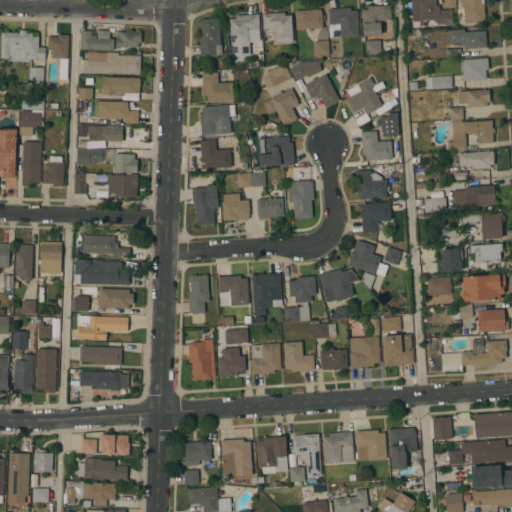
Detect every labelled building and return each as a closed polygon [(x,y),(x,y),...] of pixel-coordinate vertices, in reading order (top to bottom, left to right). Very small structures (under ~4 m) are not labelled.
[(437,24),(437,27),(408,29),(407,18),(412,18),(411,0),(436,0),(436,5),(439,5),(439,9),(441,9),(441,10),(452,9),(453,24),(447,25),(447,24),(437,24)] [(464,23),(462,0),(483,0),(485,22),(464,23)] [(363,36),(361,9),(368,9),(367,6),(390,5),(391,20),(392,20),(393,32),(381,33),(381,35),(379,35),(379,40),(380,40),(381,53),(366,54),(366,41),(366,36),(365,36),(365,41),(361,41),(361,36),(363,36)] [(328,9),(351,7),(351,10),(357,10),(359,36),(340,38),(340,23),(329,24),(328,9)] [(295,11),(321,9),(321,11),(322,11),(323,28),(311,28),(311,30),(309,31),(309,29),(296,30),(295,11)] [(262,13),(274,13),(284,12),(285,15),(291,15),(293,41),(275,42),(274,28),(263,29),(262,13)] [(259,29),(248,30),(250,55),(239,56),(239,61),(232,61),(229,19),(236,18),(235,15),(258,14),(259,29)] [(199,37),(202,36),(200,19),(219,18),(221,44),(222,55),(209,55),(209,57),(203,58),(203,55),(200,56),(199,37)] [(464,29),(464,32),(485,30),(487,47),(464,48),(464,45),(461,45),(461,43),(449,43),(448,30),(464,29)] [(0,58),(1,32),(19,33),(19,30),(26,30),(26,33),(32,33),(32,36),(39,36),(38,47),(45,47),(45,59),(29,59),(29,62),(8,61),(8,58),(0,58)] [(80,49),(81,30),(91,31),(91,35),(96,35),(96,38),(97,38),(97,30),(110,30),(109,38),(113,38),(113,50),(80,49)] [(116,46),(116,31),(141,32),(141,43),(138,43),(138,47),(116,46)] [(67,57),(68,57),(67,80),(59,79),(60,58),(51,58),(52,50),(47,50),(47,36),(58,36),(58,34),(68,34),(67,57)] [(328,40),(329,55),(315,56),(314,41),(328,40)] [(461,56),(446,57),(446,55),(440,55),(440,50),(446,50),(446,49),(460,48),(461,56)] [(113,73),(113,75),(108,74),(108,73),(83,72),(84,59),(87,59),(87,51),(96,52),(96,53),(107,53),(107,52),(118,52),(118,55),(140,55),(140,74),(113,73)] [(487,58),(488,69),(486,69),(486,79),(463,80),(462,60),(487,58)] [(343,72),(338,73),(335,60),(340,59),(343,72)] [(307,77),(306,75),(295,80),(289,68),(301,62),(319,61),(321,70),(307,77)] [(262,79),(268,76),(266,72),(267,72),(266,69),(272,66),(273,69),(285,64),(291,78),(273,86),(273,85),(267,88),(262,79)] [(43,88),(28,88),(29,67),(44,67),(43,88)] [(202,73),(217,72),(218,83),(232,82),(233,100),(207,102),(207,95),(204,95),(202,73)] [(339,100),(325,107),(320,97),(317,98),(316,96),(311,98),(304,85),(307,84),(306,82),(310,80),(311,81),(313,80),(312,78),(314,77),(315,79),(325,74),(339,100)] [(452,87),(426,89),(425,77),(451,75),(452,87)] [(140,78),(139,93),(116,93),(116,95),(102,95),(103,77),(140,78)] [(345,100),(350,97),(347,91),(369,77),(373,84),(370,86),(376,95),(378,94),(379,96),(377,97),(382,106),(369,113),(366,114),(362,107),(353,113),(345,100)] [(92,99),(79,99),(79,87),(92,88),(92,99)] [(275,110),(269,114),(263,103),(280,94),(279,92),(281,91),(282,93),(291,88),(298,101),(297,102),(298,104),(292,108),(297,117),(283,124),(275,110)] [(457,91),(489,89),(490,102),(486,102),(487,106),(468,107),(468,103),(458,104),(457,91)] [(389,90),(392,98),(386,100),(383,92),(389,90)] [(42,110),(16,109),(17,100),(42,100),(42,110)] [(127,102),(127,107),(129,107),(129,110),(138,111),(138,123),(119,123),(119,118),(97,117),(98,101),(127,102)] [(200,113),(203,113),(202,106),(235,104),(235,115),(229,116),(231,133),(201,135),(200,113)] [(462,107),(463,119),(450,120),(449,108),(462,107)] [(19,135),(20,110),(32,110),(32,111),(41,112),(41,119),(43,120),(43,127),(41,127),(32,127),(32,136),(19,135)] [(492,120),(492,128),(494,128),(495,133),(492,133),(493,142),(477,143),(477,134),(473,135),(473,133),(453,134),(452,123),(492,120)] [(122,126),(122,141),(88,140),(88,135),(86,134),(86,125),(122,126)] [(392,159),(365,161),(365,154),(362,154),(360,132),(369,131),(369,127),(375,127),(375,131),(376,131),(377,142),(391,141),(392,159)] [(14,177),(1,177),(1,171),(0,170),(0,129),(4,130),(4,128),(16,129),(14,177)] [(262,138),(289,136),(289,142),(293,142),(294,164),(279,166),(278,155),(264,156),(262,138)] [(200,140),(215,139),(216,150),(230,149),(231,166),(205,169),(204,162),(202,163),(200,140)] [(453,150),(453,149),(448,149),(447,141),(453,141),(453,139),(466,139),(466,146),(465,150),(453,150)] [(22,141),(41,142),(40,183),(32,182),(32,185),(21,185),(22,141)] [(102,149),(102,161),(95,161),(95,163),(77,163),(77,149),(102,149)] [(458,153),(493,150),(494,164),(490,164),(490,168),(472,169),(471,166),(465,167),(465,165),(459,166),(458,153)] [(131,175),(114,175),(115,154),(134,154),(134,159),(137,159),(136,173),(131,173),(131,175)] [(43,164),(47,165),(47,162),(49,162),(49,156),(62,156),(62,162),(64,162),(63,174),(65,174),(65,177),(63,177),(63,186),(62,186),(62,187),(57,187),(57,186),(49,186),(49,183),(42,183),(43,164)] [(75,167),(83,167),(83,174),(107,174),(107,181),(95,180),(95,183),(85,183),(85,194),(74,193),(74,173),(75,173),(75,167)] [(387,198),(360,200),(360,193),(357,193),(355,171),(371,170),(371,173),(375,173),(382,177),(382,180),(385,180),(387,198)] [(264,171),(265,185),(253,186),(252,172),(264,171)] [(250,172),(251,186),(237,187),(236,173),(250,172)] [(453,181),(453,173),(467,172),(467,180),(453,181)] [(108,193),(108,175),(114,175),(131,175),(138,175),(137,187),(135,187),(135,197),(114,197),(114,193),(109,193),(108,193)] [(313,200),(311,200),(312,217),(294,219),(293,202),(288,202),(287,182),(309,180),(310,181),(312,181),(313,200)] [(217,208),(214,208),(214,224),(196,225),(195,203),(192,203),(192,189),(194,189),(194,188),(200,187),(200,183),(205,183),(205,185),(216,185),(217,208)] [(493,185),(495,201),(485,202),(485,206),(466,207),(466,206),(454,207),(452,190),(465,189),(465,187),(493,185)] [(223,221),(221,201),(223,201),(222,194),(239,193),(239,200),(248,200),(249,216),(248,216),(248,219),(223,221)] [(258,218),(258,215),(257,215),(256,199),(268,198),(268,196),(270,196),(270,198),(283,197),(284,216),(258,218)] [(445,197),(446,210),(425,211),(424,198),(445,197)] [(390,202),(391,220),(377,221),(378,231),(362,233),(361,210),(363,210),(363,204),(390,202)] [(502,212),(503,215),(504,215),(505,227),(504,227),(504,229),(501,229),(502,238),(482,239),(481,223),(460,225),(460,215),(502,212)] [(439,229),(455,228),(456,242),(444,243),(440,243),(439,229)] [(115,236),(114,242),(117,242),(117,247),(130,248),(129,256),(113,255),(113,254),(93,253),(93,254),(86,254),(86,248),(89,248),(90,246),(83,246),(83,247),(76,246),(76,236),(91,237),(91,235),(115,236)] [(375,246),(372,254),(381,257),(379,263),(388,266),(384,276),(375,273),(375,274),(348,265),(356,240),(359,241),(359,240),(375,246)] [(396,245),(398,240),(405,242),(403,248),(396,245)] [(61,273),(40,273),(40,243),(46,244),(46,241),(50,241),(50,244),(61,244),(61,273)] [(9,267),(0,267),(0,243),(10,244),(9,267)] [(502,243),(502,251),(500,251),(500,260),(482,261),(482,262),(474,262),(474,249),(472,249),(471,245),(502,243)] [(32,280),(21,280),(21,277),(19,277),(19,275),(15,275),(16,249),(19,249),(19,244),(33,244),(32,280)] [(388,247),(401,252),(396,265),(383,260),(388,247)] [(433,263),(427,263),(427,262),(422,262),(421,248),(435,247),(436,262),(433,262),(433,263)] [(459,248),(459,250),(461,250),(462,271),(442,272),(440,249),(459,248)] [(74,283),(75,259),(103,259),(103,261),(122,261),(122,269),(130,269),(130,284),(74,283)] [(340,269),(341,271),(347,270),(348,271),(351,270),(360,280),(351,282),(354,296),(326,303),(319,274),(340,269)] [(374,276),(370,290),(361,279),(364,272),(374,276)] [(280,273),(282,306),(272,307),(272,308),(265,308),(266,315),(253,315),(251,274),(280,273)] [(462,277),(499,274),(499,275),(504,274),(505,288),(503,288),(503,293),(500,293),(500,298),(464,301),(462,277)] [(13,287),(5,287),(6,275),(13,275),(13,287)] [(208,275),(209,301),(204,302),(205,312),(192,313),(192,312),(189,313),(188,294),(191,294),(190,292),(189,286),(190,285),(189,285),(189,282),(190,282),(190,276),(208,275)] [(220,306),(218,277),(241,275),(241,278),(247,277),(249,304),(220,306)] [(296,280),(296,277),(314,276),(316,295),(311,295),(312,302),(308,302),(308,306),(309,306),(310,320),(287,322),(286,308),(303,307),(302,302),(295,302),(295,296),(289,296),(288,281),(296,280)] [(450,276),(451,285),(452,288),(451,288),(451,294),(428,295),(427,294),(425,294),(424,280),(427,280),(427,278),(450,276)] [(130,289),(129,293),(133,293),(133,304),(129,304),(129,307),(99,307),(99,305),(98,305),(98,299),(99,299),(100,288),(130,289)] [(72,310),(72,299),(75,299),(75,295),(89,296),(88,311),(72,310)] [(35,313),(22,313),(22,300),(35,300),(35,313)] [(503,303),(504,321),(508,321),(509,330),(479,331),(478,313),(480,313),(480,310),(481,310),(481,304),(503,303)] [(471,305),(473,317),(459,318),(458,306),(471,305)] [(339,317),(339,314),(338,314),(338,317),(331,317),(330,313),(336,312),(336,307),(340,307),(340,306),(344,306),(346,306),(346,313),(346,317),(339,317)] [(128,317),(128,331),(111,331),(110,332),(106,332),(106,340),(78,339),(78,325),(77,325),(77,315),(128,317)] [(0,316),(9,317),(8,334),(0,333),(0,316)] [(233,316),(234,324),(221,325),(220,317),(233,316)] [(400,316),(401,330),(382,331),(381,317),(400,316)] [(461,320),(461,328),(460,328),(460,334),(454,334),(453,328),(453,320),(461,320)] [(319,321),(319,323),(328,323),(328,324),(336,323),(336,336),(329,336),(329,337),(316,338),(315,321),(319,321)] [(51,338),(38,338),(38,325),(52,326),(51,338)] [(247,328),(248,343),(234,344),(233,329),(247,328)] [(27,349),(12,348),(13,330),(27,331),(27,349)] [(384,365),(383,335),(411,334),(412,348),(413,348),(414,363),(384,365)] [(380,362),(374,362),(371,366),(351,367),(349,337),(378,336),(380,362)] [(215,377),(211,377),(211,379),(193,380),(192,362),(189,362),(188,344),(191,343),(191,342),(202,342),(202,339),(213,339),(215,377)] [(506,339),(507,350),(506,351),(506,358),(502,358),(502,363),(462,365),(461,352),(473,351),(472,339),(483,339),(484,346),(486,346),(485,341),(506,339)] [(292,372),(291,368),(285,369),(283,342),(302,341),(303,355),(313,354),(314,370),(292,372)] [(261,345),(261,343),(280,342),(281,369),(275,369),(275,373),(253,374),(251,345),(261,345)] [(122,347),(121,365),(92,364),(92,361),(80,360),(80,346),(122,347)] [(239,347),(240,356),(244,355),(245,371),(237,371),(237,375),(219,376),(218,357),(223,357),(223,348),(239,347)] [(37,348),(57,349),(56,393),(44,392),(44,389),(36,388),(37,348)] [(322,370),(321,366),(319,350),(324,350),(324,348),(334,348),(334,349),(346,349),(347,368),(322,370)] [(0,354),(9,355),(9,359),(8,359),(8,389),(4,389),(4,392),(0,391),(0,354)] [(32,393),(14,392),(15,359),(22,360),(22,355),(24,355),(24,354),(34,354),(32,393)] [(121,372),(121,374),(129,374),(129,387),(120,387),(120,389),(92,388),(92,385),(80,385),(80,371),(121,372)] [(511,411),(511,435),(476,437),(474,414),(511,411)] [(432,418),(451,417),(452,438),(434,440),(432,418)] [(414,427),(414,430),(416,430),(417,450),(406,451),(407,469),(398,469),(398,468),(391,468),(389,429),(414,427)] [(378,429),(378,432),(385,432),(386,459),(358,460),(358,459),(357,459),(356,452),(357,452),(355,431),(378,429)] [(354,461),(325,463),(322,436),(329,435),(329,433),(352,431),(354,461)] [(321,476),(307,476),(306,464),(295,454),(293,454),(292,439),(293,438),(293,435),(319,433),(321,476)] [(102,434),(129,435),(128,442),(130,442),(129,454),(101,453),(102,434)] [(257,441),(263,440),(263,437),(285,436),(288,471),(275,472),(275,473),(263,474),(261,467),(259,467),(257,441)] [(82,453),(82,438),(96,439),(96,453),(82,453)] [(253,475),(224,477),(221,440),(244,439),(244,441),(250,441),(253,475)] [(505,439),(505,446),(511,445),(511,460),(471,463),(471,453),(462,454),(463,463),(449,464),(448,450),(461,449),(460,442),(505,439)] [(210,440),(211,459),(199,460),(199,464),(182,465),(181,460),(185,460),(184,442),(185,442),(210,440)] [(52,472),(34,471),(35,452),(37,452),(37,449),(47,449),(46,452),(53,453),(52,472)] [(28,496),(19,496),(19,501),(8,501),(9,496),(8,496),(9,452),(30,453),(28,496)] [(102,458),(101,459),(115,460),(115,465),(128,465),(127,480),(84,478),(84,477),(77,476),(78,462),(84,463),(84,457),(102,458)] [(500,465),(500,471),(511,469),(511,486),(500,487),(500,485),(472,487),(471,467),(500,465)] [(304,466),(305,481),(292,481),(291,467),(304,466)] [(198,469),(199,484),(185,485),(184,470),(198,469)] [(65,493),(65,487),(66,487),(66,481),(83,482),(116,483),(116,499),(107,499),(107,506),(94,505),(94,498),(75,498),(75,503),(66,503),(67,493),(65,493)] [(203,511),(203,506),(200,506),(200,503),(189,504),(188,488),(217,486),(217,491),(223,490),(223,495),(218,495),(218,498),(231,497),(232,511),(218,511),(203,511)] [(49,502),(32,501),(33,488),(49,488),(49,502)] [(356,496),(355,490),(366,488),(369,507),(360,508),(360,511),(336,511),(335,498),(356,496)] [(496,490),(496,489),(511,488),(511,504),(497,505),(497,504),(481,505),(480,500),(480,503),(474,503),(474,500),(473,500),(473,491),(496,490)] [(374,511),(384,497),(393,503),(400,492),(415,501),(408,511),(374,511)] [(462,492),(462,511),(446,511),(446,505),(442,505),(442,498),(446,498),(446,493),(462,492)] [(303,511),(302,503),(313,501),(313,499),(316,499),(316,501),(326,499),(327,511),(303,511)]
